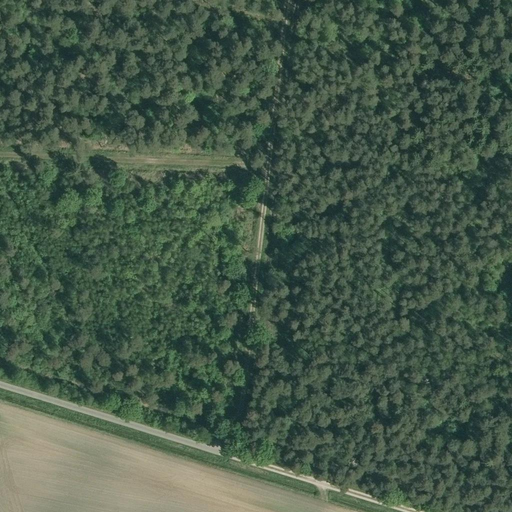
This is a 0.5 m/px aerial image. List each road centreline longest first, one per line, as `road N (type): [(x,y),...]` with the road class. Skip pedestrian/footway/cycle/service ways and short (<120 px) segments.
road 1 (track): [(207,448),(226,434),(241,399),(286,0)]
road 2 (unclassified): [(0,385),(415,511)]
